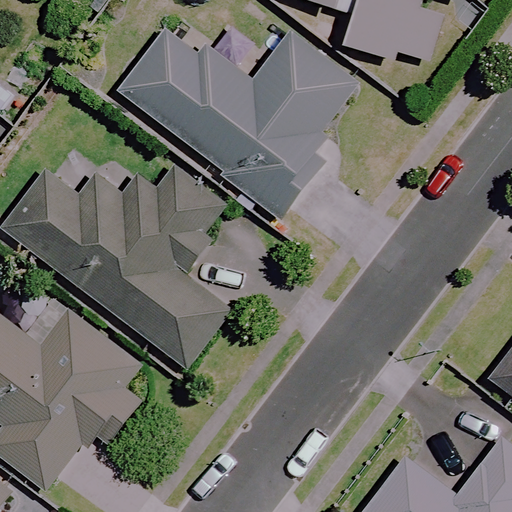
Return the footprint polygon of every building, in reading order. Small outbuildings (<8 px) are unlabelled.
[(343,53),(397,71),(401,58),(429,68),(451,0),(459,0),(464,2),(464,0),(302,0),(355,18),(343,53)] [(187,51),(165,33),(117,93),(278,223),(321,169),(313,162),(330,140),(323,134),(356,92),(279,31),(246,72),(200,35),(187,51)] [(229,215),(177,174),(161,195),(136,177),(120,197),(92,176),(75,197),(51,179),(7,236),(186,373),(231,314),(182,276),(229,215)] [(43,341),(0,307),(0,427),(2,429),(0,431),(0,457),(48,496),(99,431),(111,441),(157,383),(65,312),(43,341)] [(511,359),(493,384),(511,397),(511,359)] [(511,511),(511,450),(501,442),(457,500),(406,462),(368,511),(511,511)]
